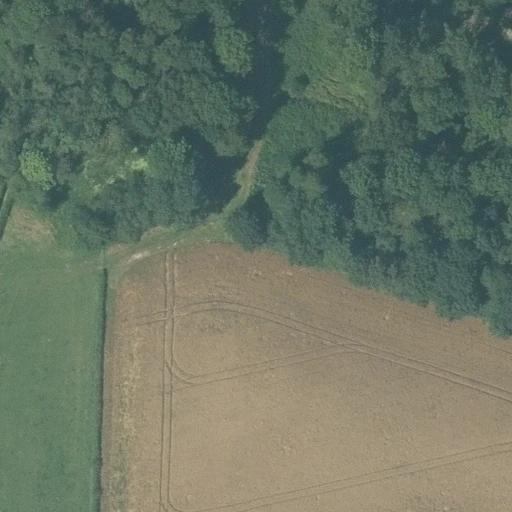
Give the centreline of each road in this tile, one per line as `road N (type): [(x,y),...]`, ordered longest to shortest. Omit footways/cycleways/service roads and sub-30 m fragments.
road 1 (track): [(254,132),(201,230),(89,264)]
road 2 (track): [(260,0),(254,132)]
road 3 (track): [(511,35),(391,0)]
